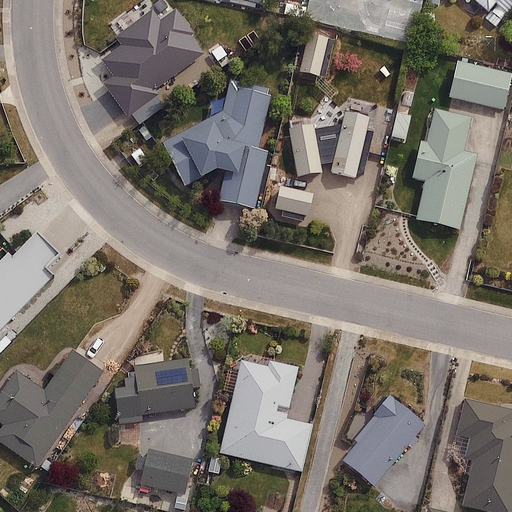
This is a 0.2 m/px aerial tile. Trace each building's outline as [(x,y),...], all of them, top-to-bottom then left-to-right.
[(309,0),(305,16),(414,43),(425,0),(309,0)] [(511,0),(469,0),(500,26),(511,12),(511,0)] [(117,77),(106,84),(126,115),(212,58),(176,5),(102,55),(117,77)] [(334,35),(311,29),(300,69),(322,75),(334,35)] [(511,85),(511,77),(458,64),(450,98),(506,111),(511,85)] [(225,111),(161,144),(184,190),(219,172),(227,174),(221,202),(256,210),(283,93),(232,81),(225,111)] [(342,123),(292,134),(302,178),(333,171),(362,178),(375,119),(344,112),(342,123)] [(481,124),(429,113),(414,183),(423,185),(415,223),(459,232),(481,124)] [(62,260),(36,236),(0,273),(0,341),(58,282),(49,273),(62,260)] [(107,373),(75,352),(47,394),(17,373),(0,398),(0,423),(4,426),(0,431),(0,447),(40,474),(107,373)] [(298,373),(243,360),(221,454),(304,472),(314,426),(287,421),(298,373)] [(191,361),(134,369),(137,386),(116,389),(120,421),(198,410),(191,361)] [(391,400),(342,461),(376,488),(425,427),(391,400)] [(511,511),(511,411),(466,401),(456,442),(479,448),(465,508),(484,511),(511,511)] [(141,422),(124,423),(124,439),(142,438),(141,422)] [(171,423),(151,423),(150,437),(170,438),(171,423)] [(193,464),(149,453),(141,487),(185,497),(193,464)]
